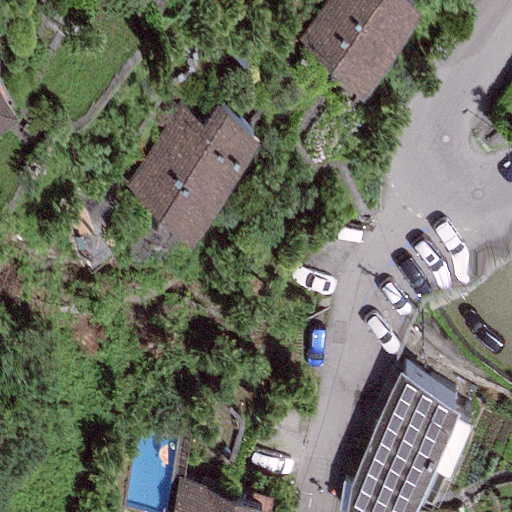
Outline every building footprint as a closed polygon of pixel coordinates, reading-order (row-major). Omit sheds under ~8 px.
[(315,0),(298,27),(362,70),(409,0),(315,0)] [(0,71),(18,54),(0,35),(0,71)] [(257,110),(216,85),(203,107),(179,93),(127,177),(191,217),(257,110)] [(456,373),(400,350),(348,474),(345,499),(354,500),(384,495),(389,487),(407,496),(413,483),(432,490),(469,399),(450,388),(456,373)] [(266,511),(271,478),(177,465),(170,511),(266,511)]
